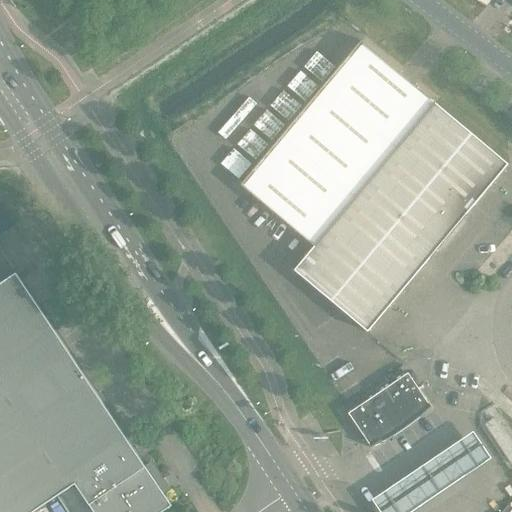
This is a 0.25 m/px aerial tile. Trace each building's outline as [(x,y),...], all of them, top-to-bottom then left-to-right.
[(361,41),(241,186),(314,247),(365,187),(438,249),(509,165),(435,103),(361,41)] [(314,247),(294,271),(368,333),(438,249),(365,187),(314,247)] [(0,511),(34,511),(57,497),(75,485),(93,511),(163,511),(172,507),(159,488),(54,331),(16,275),(0,285),(0,511)] [(373,448),(387,439),(430,409),(408,374),(391,385),(350,414),(373,448)] [(435,456),(411,473),(394,484),(372,499),(381,511),(409,511),(412,510),(491,457),(473,431),(435,456)]
